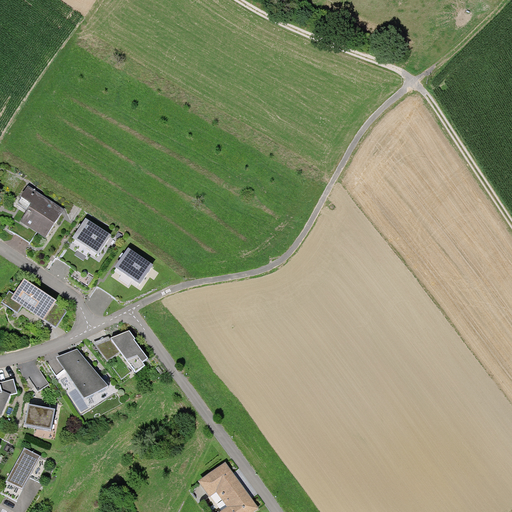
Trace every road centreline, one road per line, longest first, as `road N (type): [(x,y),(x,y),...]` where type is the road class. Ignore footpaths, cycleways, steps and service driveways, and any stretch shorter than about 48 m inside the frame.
road 1 (track): [(240,0),(417,82),(511,225)]
road 2 (track): [(417,82),(376,113),(288,255),(268,269),(168,291)]
road 3 (residential): [(130,310),(271,511)]
road 4 (residential): [(89,332),(70,291),(0,244)]
